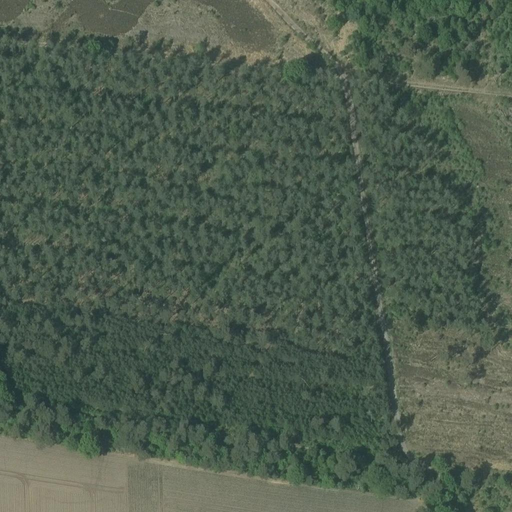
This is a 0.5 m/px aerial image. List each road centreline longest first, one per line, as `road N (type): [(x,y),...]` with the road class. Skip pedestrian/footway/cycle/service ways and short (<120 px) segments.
road 1 (track): [(0,401),(410,463)]
road 2 (track): [(0,40),(342,76)]
road 3 (track): [(342,76),(497,92)]
